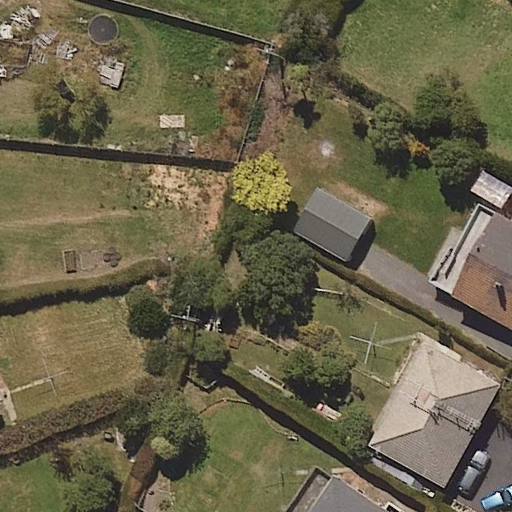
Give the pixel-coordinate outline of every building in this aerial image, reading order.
[(374,219),(324,189),(300,231),(349,260),(374,219)] [(511,218),(508,216),(456,305),(511,337),(511,218)] [(508,389),(436,345),(375,446),(447,490),(508,389)] [(0,419),(8,417),(0,395),(0,419)] [(390,511),(341,479),(318,511),(390,511)]
